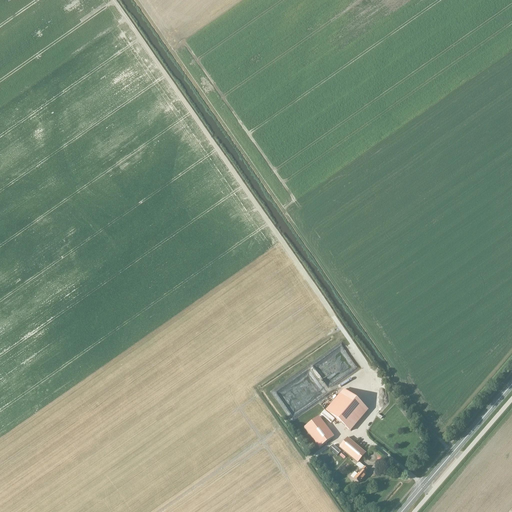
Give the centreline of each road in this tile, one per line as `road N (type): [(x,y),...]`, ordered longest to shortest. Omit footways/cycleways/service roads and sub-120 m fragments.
road 1 (primary): [(401,511),(511,384)]
road 2 (unclassified): [(414,511),(511,399)]
